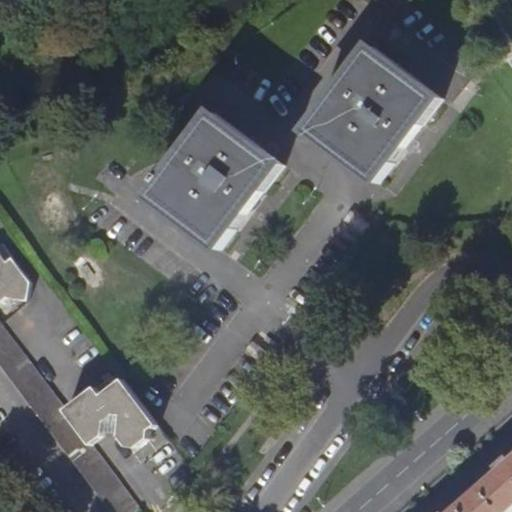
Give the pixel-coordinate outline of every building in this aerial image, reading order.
[(375,48),(311,133),(383,187),(447,102),(375,48)] [(154,200),(222,251),(286,166),(218,115),(154,200)] [(0,303),(2,306),(10,300),(32,304),(34,285),(15,260),(10,264),(0,251),(0,303)] [(0,366),(108,511),(137,511),(141,510),(94,448),(67,412),(0,322),(0,366)] [(161,427),(125,381),(103,398),(96,390),(67,412),(94,448),(109,437),(108,432),(124,436),(123,440),(130,449),(141,451),(152,442),(154,433),(161,427)] [(511,511),(511,464),(482,490),(457,511),(511,511)]
